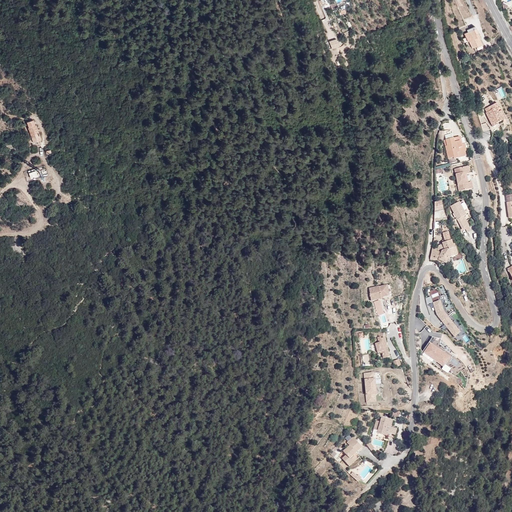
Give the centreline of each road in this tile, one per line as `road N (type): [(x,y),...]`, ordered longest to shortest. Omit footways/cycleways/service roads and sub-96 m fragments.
road 1 (residential): [(437,0),(484,191),(484,270),(496,320),(486,329),(470,320),(435,269),(425,268),(411,315),(413,442),(377,477)]
road 2 (track): [(0,233),(37,224),(58,183),(39,154),(0,195)]
road 3 (track): [(511,315),(496,274),(492,162)]
